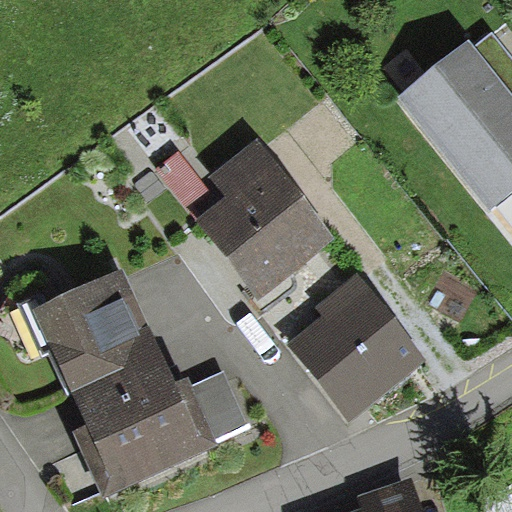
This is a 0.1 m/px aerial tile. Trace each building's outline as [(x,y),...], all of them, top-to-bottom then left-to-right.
[(511,188),(511,114),(511,113),(511,112),(511,77),(480,37),(465,50),(459,43),(394,94),(486,209),(511,188)] [(250,149),(210,178),(225,200),(195,221),(244,289),(315,239),(250,149)] [(112,274),(29,311),(106,487),(239,429),(217,379),(181,394),(175,381),(161,387),(112,274)] [(347,277),(310,304),(318,315),(286,339),(344,414),(412,362),(347,277)] [(221,371),(198,323),(167,337),(191,386),(221,371)] [(360,511),(404,511),(400,498),(360,511)]
